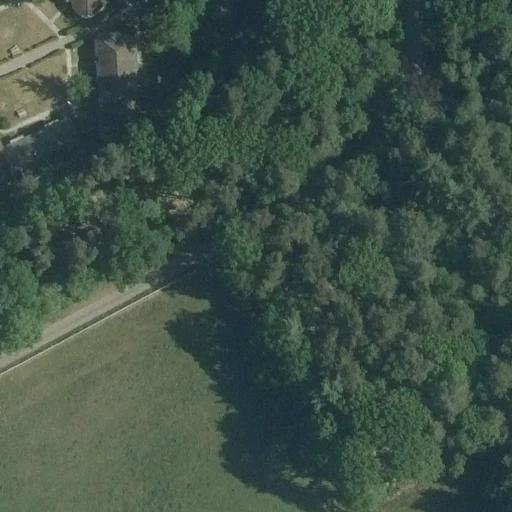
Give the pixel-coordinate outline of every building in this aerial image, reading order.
[(61,0),(65,4),(67,2),(74,9),(72,11),(82,21),(90,21),(106,5),(106,0),(61,0)] [(99,93),(132,91),(131,72),(135,72),(134,48),(123,39),(98,40),(93,45),(94,58),(97,58),(98,68),(94,68),(95,82),(98,82),(99,93)] [(132,91),(99,93),(99,104),(96,104),(97,116),(101,115),(101,126),(97,126),(98,140),(105,146),(129,145),(138,134),(137,124),(148,123),(148,115),(137,115),(136,107),(133,107),(132,91)] [(32,139),(49,176),(74,165),(74,163),(75,162),(70,150),(78,147),(68,123),(57,128),(56,125),(43,131),(44,133),(32,139)] [(9,178),(15,175),(19,173),(24,186),(26,185),(27,186),(49,176),(32,139),(23,143),(21,140),(8,146),(9,149),(1,153),(6,164),(4,165),(9,178)]
